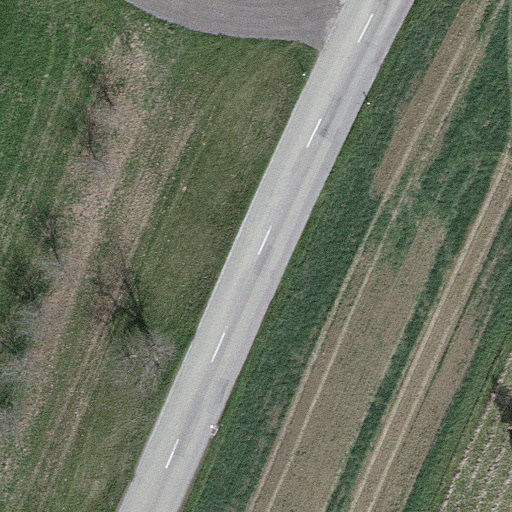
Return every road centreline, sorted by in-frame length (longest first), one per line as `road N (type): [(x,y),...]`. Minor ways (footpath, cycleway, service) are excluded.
road 1 (tertiary): [(144,511),(378,0)]
road 2 (track): [(370,13),(282,28),(226,27),(158,0)]
